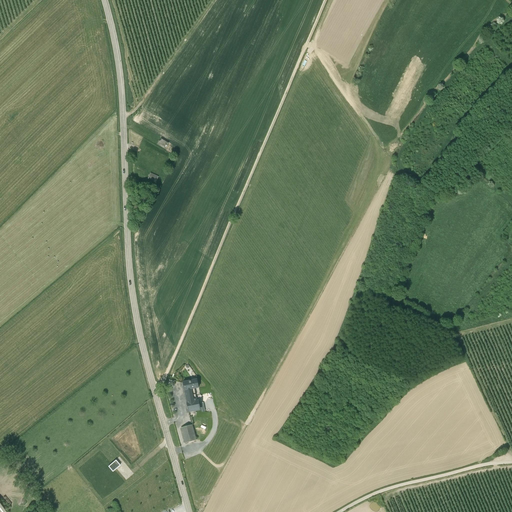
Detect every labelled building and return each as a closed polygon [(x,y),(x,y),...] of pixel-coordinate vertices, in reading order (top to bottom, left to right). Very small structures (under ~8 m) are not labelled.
[(165,149),(169,143),(161,138),(157,144),(165,149)] [(141,180),(150,184),(159,187),(166,171),(172,156),(156,146),(144,140),(142,139),(139,148),(141,149),(139,153),(137,152),(132,164),(135,165),(134,167),(133,167),(134,174),(136,177),(141,180)] [(197,379),(183,382),(185,390),(187,403),(188,410),(200,408),(199,400),(202,396),(200,395),(197,379)] [(185,443),(196,440),(192,425),(181,428),(183,435),(185,443)] [(115,460),(108,466),(112,472),(119,466),(115,460)]
